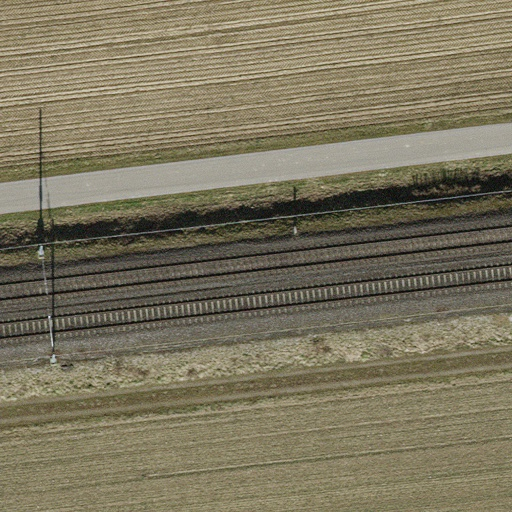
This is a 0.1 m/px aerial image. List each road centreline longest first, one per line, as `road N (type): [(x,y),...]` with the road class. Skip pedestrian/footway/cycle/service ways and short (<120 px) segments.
road 1 (track): [(511,138),(0,198)]
road 2 (track): [(511,358),(0,414)]
